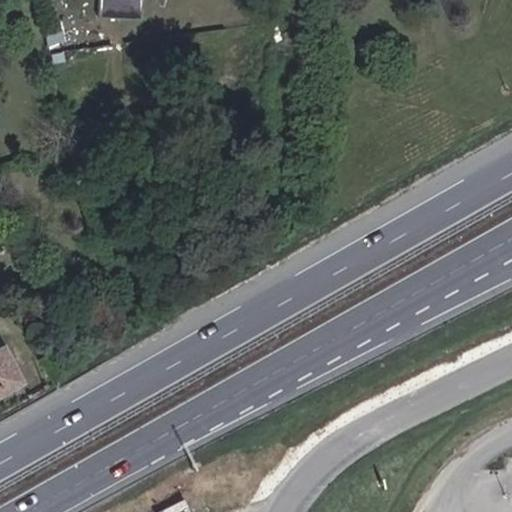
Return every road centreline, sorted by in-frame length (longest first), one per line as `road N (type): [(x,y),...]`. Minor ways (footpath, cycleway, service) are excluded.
road 1 (trunk): [(511,168),(0,458)]
road 2 (trunk): [(193,416),(511,236)]
road 3 (trunk): [(193,416),(511,267)]
road 4 (residential): [(270,511),(337,436),(511,352)]
road 5 (trunk): [(24,511),(193,416)]
